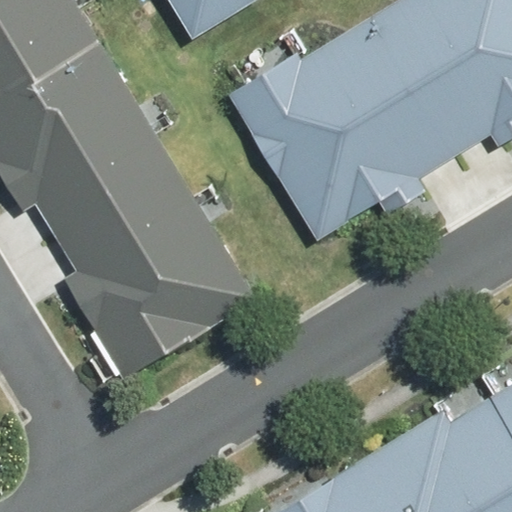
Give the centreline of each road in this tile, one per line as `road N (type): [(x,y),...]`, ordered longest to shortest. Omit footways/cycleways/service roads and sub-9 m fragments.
road 1 (residential): [(95,481),(511,218)]
road 2 (residential): [(95,481),(0,318)]
